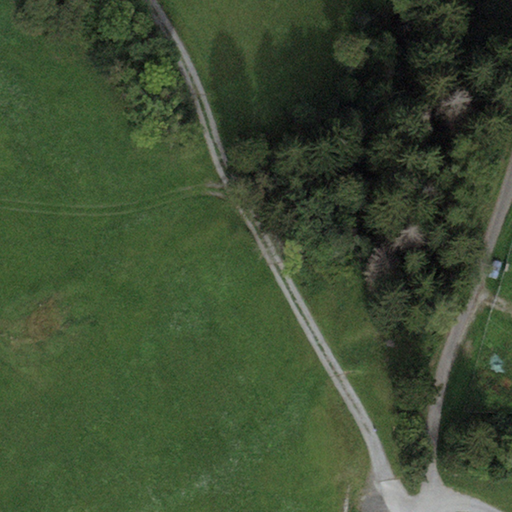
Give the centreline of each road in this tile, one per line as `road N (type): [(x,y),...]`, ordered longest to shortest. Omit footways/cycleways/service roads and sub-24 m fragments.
road 1 (track): [(411,511),(391,508),(205,143),(173,52),(135,0)]
road 2 (track): [(511,174),(433,410),(424,511)]
